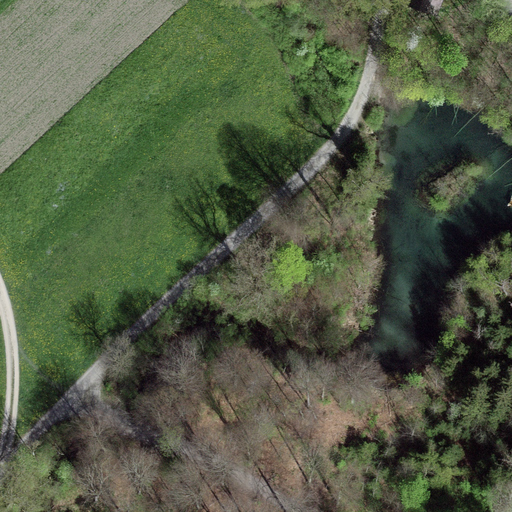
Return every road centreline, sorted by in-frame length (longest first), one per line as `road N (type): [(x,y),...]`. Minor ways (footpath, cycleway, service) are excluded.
road 1 (track): [(0,473),(175,289),(337,136),(365,96),(387,0)]
road 2 (track): [(2,468),(12,382),(0,293)]
